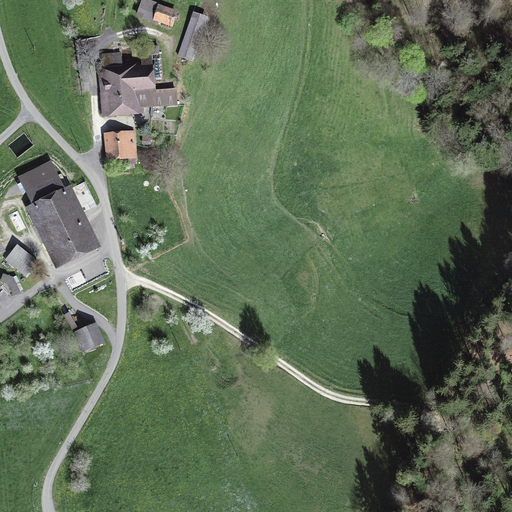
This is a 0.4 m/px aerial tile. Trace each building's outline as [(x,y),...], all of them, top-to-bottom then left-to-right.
[(142,0),(137,15),(173,27),(179,12),(143,0),(142,0)] [(180,56),(193,60),(208,17),(195,13),(180,56)] [(102,118),(140,114),(140,108),(179,104),(178,88),(158,89),(156,65),(98,70),(102,118)] [(106,135),(108,161),(137,159),(135,133),(106,135)] [(54,252),(59,263),(96,246),(91,234),(87,236),(51,164),(20,179),(32,203),(26,206),(29,211),(35,208),(56,251),(54,252)] [(7,259),(26,275),(36,264),(16,248),(7,259)] [(5,274),(1,282),(10,284),(13,294),(20,290),(15,279),(5,274)] [(76,333),(83,349),(99,343),(92,326),(76,333)]
